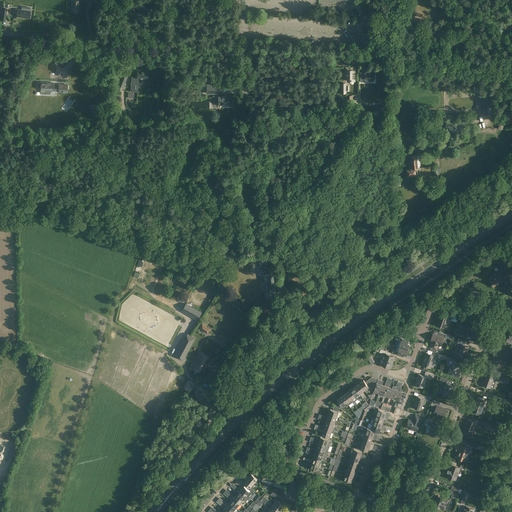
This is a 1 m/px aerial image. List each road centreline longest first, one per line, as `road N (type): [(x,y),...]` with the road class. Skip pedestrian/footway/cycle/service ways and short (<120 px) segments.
road 1 (primary): [(186,475),(290,370),(511,213)]
road 2 (unclassified): [(389,55),(0,30)]
road 3 (unclassified): [(130,511),(216,419),(246,347),(314,298)]
road 4 (residential): [(420,511),(497,303)]
road 5 (residential): [(401,373),(362,369),(320,401),(292,471)]
road 6 (residential): [(357,495),(401,417),(411,389),(401,373)]
road 7 (unclassified): [(511,61),(389,55)]
